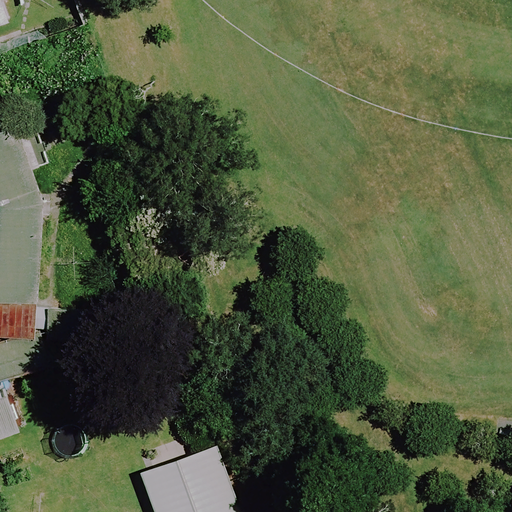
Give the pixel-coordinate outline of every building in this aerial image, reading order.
[(50,205),(21,122),(0,129),(0,330),(43,333),(50,205)] [(91,307),(55,305),(53,335),(90,338),(91,307)] [(0,377),(56,362),(46,326),(0,338),(0,377)] [(0,441),(24,434),(11,390),(0,393),(0,441)] [(244,511),(220,442),(145,469),(160,511),(244,511)]
